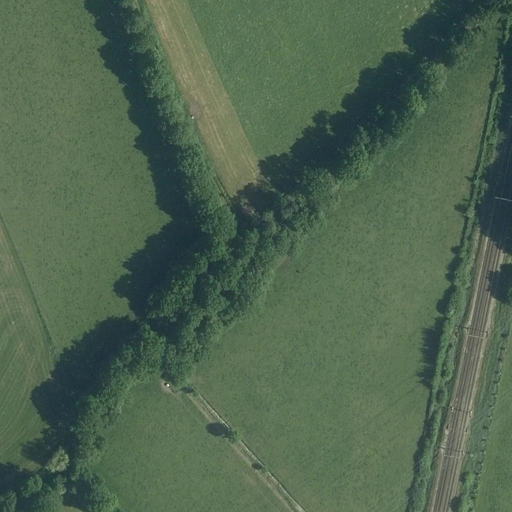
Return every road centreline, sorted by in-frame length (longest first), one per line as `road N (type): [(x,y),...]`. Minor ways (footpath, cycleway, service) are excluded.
road 1 (track): [(294,511),(187,392),(162,352),(170,320),(225,248),(232,224),(134,0)]
road 2 (track): [(166,362),(134,369),(63,462),(0,510)]
